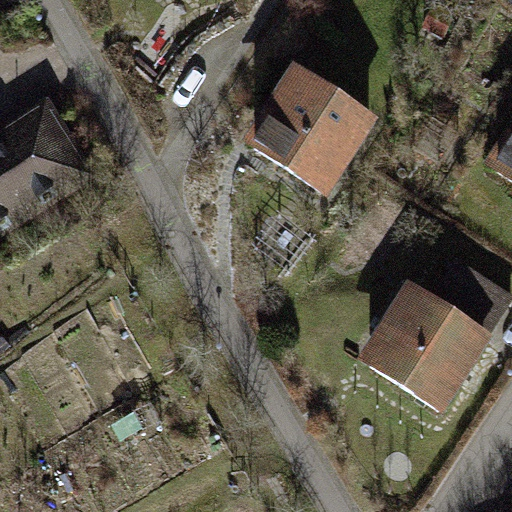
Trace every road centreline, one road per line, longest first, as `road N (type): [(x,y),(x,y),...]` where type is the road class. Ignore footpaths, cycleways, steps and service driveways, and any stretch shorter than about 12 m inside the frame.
road 1 (residential): [(351,511),(172,233),(40,0)]
road 2 (residential): [(431,511),(511,413)]
